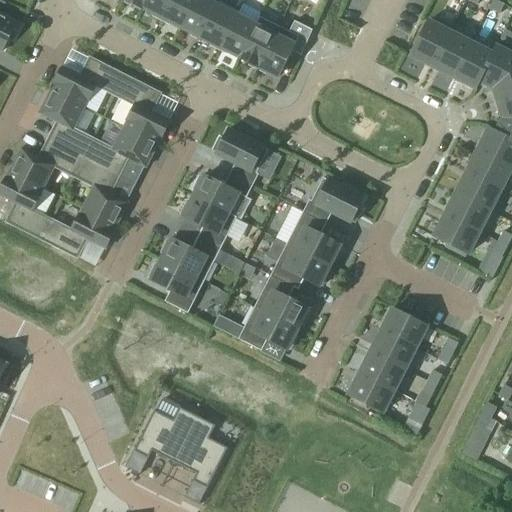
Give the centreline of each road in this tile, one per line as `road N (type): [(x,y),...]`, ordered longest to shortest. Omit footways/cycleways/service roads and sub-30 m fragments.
road 1 (residential): [(291,132),(316,78),(331,70),(422,110),(432,135),(403,192)]
road 2 (residential): [(209,91),(112,278)]
road 3 (residential): [(170,511),(109,479),(49,352)]
road 4 (residential): [(403,192),(311,379)]
road 5 (residential): [(62,20),(209,91)]
road 6 (residential): [(62,20),(0,144)]
road 7 (residential): [(291,132),(403,192)]
road 8 (residential): [(0,462),(49,352)]
